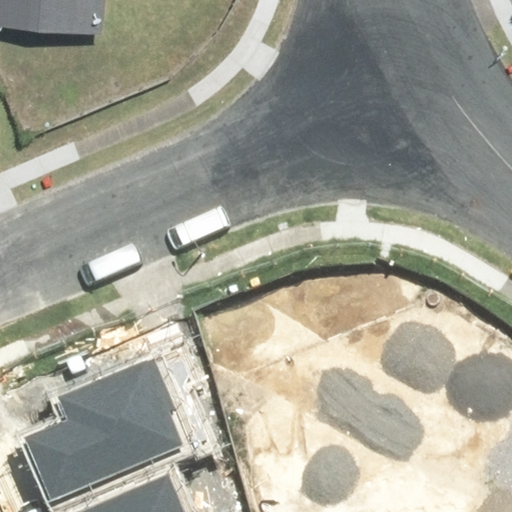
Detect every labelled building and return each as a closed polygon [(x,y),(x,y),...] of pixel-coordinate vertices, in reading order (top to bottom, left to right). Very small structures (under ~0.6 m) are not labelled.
[(0,0),(0,16),(122,21),(122,0),(0,0)] [(27,438),(51,497),(195,440),(162,356),(54,398),(64,423),(27,438)] [(477,511),(474,481),(464,395),(392,404),(397,442),(299,454),(306,511),(477,511)] [(511,506),(511,420),(474,481),(511,506)] [(186,511),(173,478),(90,511),(186,511)]
